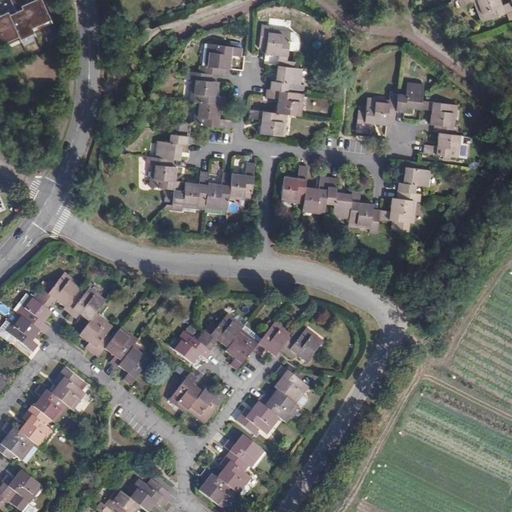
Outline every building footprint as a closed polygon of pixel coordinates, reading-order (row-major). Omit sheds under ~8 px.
[(10,15),(19,37),(21,39),(34,34),(32,28),(19,0),(11,0),(17,12),(10,15)] [(19,0),(32,28),(51,20),(42,0),(33,0),(28,3),(26,0),(19,0)] [(473,0),(480,20),(511,8),(511,6),(509,0),(473,0)] [(0,30),(5,43),(19,37),(10,15),(9,12),(1,15),(0,12),(0,30)] [(279,55),(278,65),(295,67),(296,57),(288,56),(289,51),(299,51),(300,42),(297,36),(294,32),(269,29),(269,25),(261,24),(259,47),(266,48),(266,53),(279,55)] [(201,72),(213,73),(223,75),(224,67),(230,68),(231,54),(242,55),(242,47),(207,43),(204,65),(202,65),(201,72)] [(272,80),(271,90),(288,92),(289,82),(301,84),(303,68),(295,67),(278,65),(277,81),(272,80)] [(197,103),(221,106),(225,106),(225,97),(216,96),(218,82),(212,81),(213,73),(201,72),(190,71),(189,78),(192,79),(190,102),(197,103)] [(398,94),(396,110),(405,111),(406,107),(421,109),(422,100),(423,84),(408,82),(407,94),(398,94)] [(278,99),(277,113),(288,115),(301,116),(304,93),(288,92),(271,90),(267,89),(266,98),(278,99)] [(360,109),(357,131),(373,133),(374,123),(387,124),(388,120),(395,120),(396,110),(398,94),(391,93),(390,100),(369,98),(367,110),(360,109)] [(457,104),(422,100),(421,109),(431,110),(430,124),(434,124),(433,132),(439,133),(458,135),(458,127),(455,127),(457,104)] [(221,106),(197,103),(194,125),(230,129),(231,119),(220,118),(221,106)] [(277,113),(251,110),(250,119),(262,120),(260,133),(285,136),(288,115),(277,113)] [(158,142),(156,157),(173,159),(181,160),(181,155),(182,144),(188,145),(190,132),(172,130),(171,143),(158,142)] [(458,135),(439,133),(438,145),(425,144),(425,153),(461,158),(464,135),(458,135)] [(185,190),(186,182),(176,181),(178,167),(173,166),(173,159),(156,157),(150,156),(149,164),(154,164),(151,186),(177,190),(185,190)] [(245,174),(232,173),(229,198),(252,200),(256,163),(246,162),(245,174)] [(307,166),(299,165),(298,177),(285,175),(282,200),(303,203),(305,188),(307,166)] [(399,183),(398,191),(421,194),(423,194),(424,185),(429,186),(431,170),(406,167),(404,183),(399,183)] [(205,207),(208,183),(209,172),(200,171),(199,184),(186,182),(185,190),(177,190),(176,206),(205,209),(205,207)] [(229,198),(232,173),(222,172),(221,184),(208,183),(205,207),(228,210),(229,198)] [(305,188),(303,203),(302,212),(325,215),(326,206),(329,178),(321,177),(319,189),(305,188)] [(338,179),(329,178),(326,206),(335,207),(334,217),(350,219),(353,195),(336,193),(338,179)] [(381,210),(380,218),(415,222),(417,201),(420,201),(421,194),(398,191),(397,199),(392,198),(390,211),(381,210)] [(353,195),(350,219),(349,226),(371,229),(371,233),(378,234),(380,218),(381,210),(373,209),(374,204),(361,203),(362,193),(353,192),(353,195)] [(78,289),(81,286),(63,272),(61,276),(72,284),(73,282),(77,285),(75,287),(78,289)] [(65,306),(77,291),(78,289),(75,287),(77,285),(73,282),(72,284),(61,276),(54,285),(49,281),(42,289),(38,295),(34,300),(48,310),(56,300),(59,297),(61,299),(59,302),(65,306)] [(102,305),(105,302),(89,289),(86,292),(95,299),(97,298),(101,301),(99,303),(102,305)] [(82,317),(89,323),(93,318),(95,314),(102,305),(99,303),(101,301),(97,298),(95,299),(86,292),(84,295),(77,291),(65,306),(62,309),(75,319),(78,315),(81,312),(84,314),(82,317)] [(33,301),(34,300),(38,295),(35,292),(31,297),(30,299),(33,301)] [(25,293),(12,310),(18,314),(21,310),(20,310),(23,306),(24,307),(30,299),(31,297),(25,293)] [(45,319),(50,313),(48,310),(34,300),(33,301),(30,299),(24,307),(23,306),(20,310),(21,310),(18,314),(21,316),(38,329),(44,334),(49,327),(43,322),(40,319),(42,317),(45,319)] [(13,327),(21,316),(18,314),(10,324),(13,327)] [(95,314),(93,318),(103,325),(104,324),(108,327),(107,328),(110,330),(112,328),(95,314)] [(241,331),(244,328),(228,315),(225,318),(229,321),(230,319),(233,322),(232,324),(241,331)] [(33,353),(38,347),(29,340),(26,338),(29,334),(32,336),(38,329),(21,316),(13,327),(10,324),(7,322),(0,331),(0,336),(5,340),(11,345),(15,340),(33,353)] [(104,350),(112,339),(106,335),(110,330),(107,328),(108,327),(104,324),(103,325),(93,318),(89,323),(79,335),(86,341),(88,338),(91,341),(89,343),(85,348),(98,358),(104,350)] [(239,334),(241,331),(232,324),(233,322),(230,319),(229,321),(225,318),(218,328),(212,323),(205,332),(197,342),(210,352),(216,345),(217,343),(219,340),(222,342),(220,345),(226,350),(239,334)] [(288,339),(291,335),(275,322),(272,326),(276,329),(277,327),(282,331),(280,333),(288,339)] [(279,350),(288,339),(280,333),(282,331),(277,327),(276,329),(272,326),(260,341),(255,347),(252,351),(259,356),(264,351),(266,348),(269,350),(267,353),(273,358),(277,353),(279,350)] [(135,345),(137,341),(121,328),(118,332),(127,339),(128,337),(132,340),(131,342),(135,345)] [(255,347),(260,341),(244,328),(241,331),(239,334),(248,341),(249,339),(254,343),(253,345),(255,347)] [(306,330),(303,333),(304,334),(306,335),(308,333),(312,336),(310,338),(319,346),(322,342),(306,330)] [(170,346),(174,349),(182,339),(180,338),(182,335),(184,336),(186,334),(183,331),(170,346)] [(133,346),(135,345),(131,342),(132,340),(128,337),(127,339),(118,332),(112,339),(104,350),(111,355),(113,353),(116,356),(114,358),(109,365),(115,369),(118,366),(131,350),(133,346)] [(300,338),(293,333),(291,335),(288,339),(279,350),(292,360),(295,357),(298,353),(301,356),(299,359),(299,360),(305,364),(319,346),(310,338),(312,336),(308,333),(306,335),(304,334),(303,333),(300,338)] [(197,353),(200,355),(203,358),(204,358),(206,360),(211,353),(210,352),(197,342),(186,334),(184,336),(182,335),(180,338),(182,339),(174,349),(193,365),(198,358),(195,355),(197,353)] [(237,370),(251,353),(252,351),(255,347),(253,345),(254,343),(249,339),(248,341),(239,334),(226,350),(225,352),(232,357),(234,354),(237,357),(235,360),(232,362),(230,365),(237,370)] [(145,362),(148,364),(151,360),(133,346),(131,350),(141,358),(143,356),(147,360),(145,362)] [(131,350),(118,366),(125,372),(128,369),(131,372),(129,375),(124,381),(131,386),(148,364),(145,362),(147,360),(143,356),(141,358),(131,350)] [(281,381),(275,388),(278,390),(294,403),(302,393),(304,394),(307,390),(305,389),(307,386),(296,377),(283,367),(278,373),(283,377),(286,380),(284,383),(281,381)] [(59,385),(51,394),(66,405),(69,408),(71,409),(78,400),(80,401),(83,398),(81,396),(84,392),(81,389),(85,384),(65,368),(54,382),(59,385)] [(188,409),(201,393),(195,388),(193,391),(190,389),(192,386),(197,380),(191,376),(171,400),(174,402),(173,403),(176,406),(177,404),(186,412),(188,409)] [(51,394),(40,385),(36,391),(42,396),(46,399),(43,402),(40,399),(34,407),(52,421),(53,422),(60,413),(62,414),(64,410),(63,409),(66,405),(51,394)] [(309,398),(305,395),(310,389),(307,386),(305,389),(307,390),(304,394),(302,393),(294,403),(296,405),(297,405),(300,407),(302,409),(309,401),(309,398)] [(280,419),(284,422),(287,418),(288,419),(291,416),(290,414),(297,405),(296,405),(294,403),(278,390),(273,396),(276,398),(273,402),(270,399),(264,394),(258,402),(277,417),(280,419)] [(210,397),(203,391),(201,393),(188,409),(198,417),(197,419),(202,422),(203,421),(205,423),(225,399),(218,393),(213,399),(211,402),(208,399),(210,397)] [(71,409),(74,412),(87,395),(84,392),(81,396),(83,398),(80,401),(78,400),(71,409)] [(169,403),(184,415),(186,412),(177,404),(176,406),(173,403),(174,402),(171,400),(169,403)] [(277,417),(258,402),(254,408),(256,410),(253,413),(251,411),(248,408),(237,421),(255,436),(260,430),(264,434),(267,430),(268,432),(270,429),(269,427),(277,417)] [(53,422),(56,424),(69,408),(66,405),(63,409),(64,410),(62,414),(60,413),(53,422)] [(284,422),(286,424),(300,407),(297,405),(290,414),(291,416),(288,419),(287,418),(284,422)] [(34,407),(33,406),(23,419),(27,422),(30,424),(28,427),(25,425),(19,432),(37,446),(45,436),(47,438),(49,435),(48,433),(50,430),(47,427),(52,421),(34,407)] [(188,409),(186,412),(203,425),(205,423),(203,421),(202,422),(197,419),(198,417),(188,409)] [(280,419),(277,417),(269,427),(270,429),(268,432),(267,430),(264,434),(266,436),(280,419)] [(19,432),(8,423),(3,429),(9,434),(12,436),(10,439),(7,437),(0,446),(1,446),(0,447),(0,451),(12,461),(16,457),(23,463),(23,462),(27,466),(41,449),(37,446),(19,432)] [(37,446),(41,449),(54,432),(50,430),(48,433),(49,435),(47,438),(45,436),(37,446)] [(229,452),(248,466),(253,470),(266,454),(242,435),(237,441),(240,443),(237,447),(235,445),(228,439),(223,446),(229,452)] [(246,476),(247,475),(243,472),(248,466),(229,452),(220,464),(223,467),(226,469),(223,473),(220,471),(215,477),(234,492),(238,495),(241,497),(249,487),(247,485),(245,484),(244,483),(246,480),(244,478),(246,476)] [(238,495),(234,492),(215,477),(205,469),(200,476),(206,481),(208,483),(205,487),(203,485),(202,486),(199,490),(225,510),(238,495)] [(15,481),(7,475),(2,482),(3,483),(16,493),(8,503),(15,508),(19,511),(32,511),(33,510),(35,509),(29,504),(28,504),(26,502),(29,499),(30,500),(34,496),(32,495),(40,485),(37,483),(22,471),(17,477),(20,479),(17,483),(15,481)] [(140,507),(146,511),(149,511),(155,505),(152,503),(154,500),(158,502),(161,505),(170,493),(160,485),(152,478),(147,484),(144,482),(141,485),(140,483),(136,487),(138,489),(130,499),(140,507)] [(127,496),(130,499),(138,489),(136,487),(140,483),(141,485),(144,482),(141,479),(127,496)] [(16,493),(3,483),(0,487),(0,511),(2,511),(8,504),(7,503),(8,503),(16,493)] [(26,502),(28,504),(29,504),(43,487),(40,485),(32,495),(34,496),(30,500),(29,499),(26,502)] [(121,491),(117,488),(104,504),(108,507),(109,505),(107,504),(111,500),(112,502),(121,491)] [(96,508),(100,511),(131,511),(132,511),(133,511),(136,511),(140,507),(130,499),(127,496),(121,491),(112,502),(111,500),(107,504),(109,505),(108,507),(104,504),(101,501),(96,508)]
